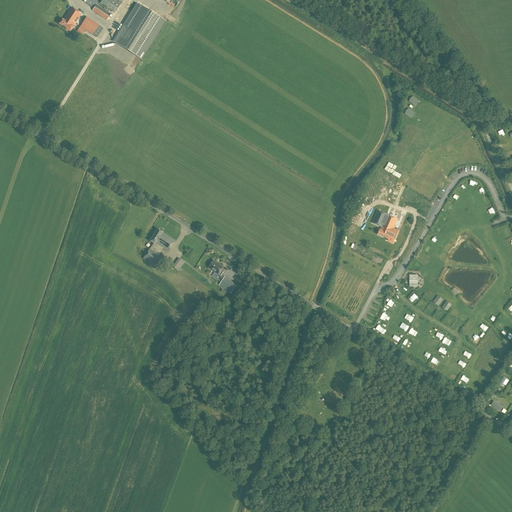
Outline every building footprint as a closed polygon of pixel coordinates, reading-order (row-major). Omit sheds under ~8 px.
[(115,13),(121,4),(114,0),(102,0),(100,3),(115,13)] [(141,59),(165,21),(137,4),(113,41),(141,59)] [(106,20),(110,14),(96,5),(92,10),(106,20)] [(73,26),(81,14),(71,7),(63,19),(62,19),(59,24),(70,31),(73,26)] [(97,38),(103,28),(86,17),(80,26),(97,38)] [(372,189),(383,195),(385,191),(374,185),(372,189)] [(357,226),(363,209),(356,207),(350,224),(357,226)] [(377,210),(372,223),(382,227),(382,228),(381,230),(380,230),(378,235),(389,239),(388,241),(393,243),(398,231),(393,229),(397,219),(387,215),(377,210)] [(150,241),(154,243),(150,249),(143,259),(157,268),(164,258),(154,251),(157,246),(168,252),(175,241),(162,233),(163,232),(157,229),(150,241)] [(178,271),(185,262),(179,258),(172,266),(178,271)] [(209,268),(218,274),(218,275),(221,276),(224,271),(221,269),(223,267),(213,261),(209,268)] [(418,287),(418,275),(409,275),(409,287),(418,287)] [(224,278),(219,285),(231,293),(236,285),(224,278)] [(503,376),(498,384),(501,386),(507,378),(503,376)] [(490,404),(500,411),(504,406),(494,399),(490,404)]
